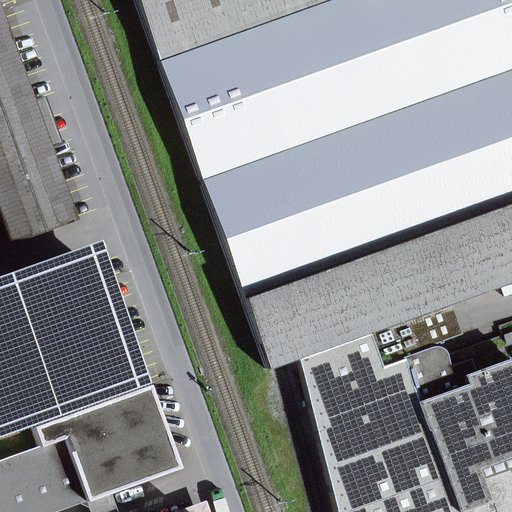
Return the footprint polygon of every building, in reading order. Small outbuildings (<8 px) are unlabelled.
[(511,0),(132,0),(265,369),(278,364),(294,359),(443,306),(511,280),(511,0)] [(0,245),(69,220),(44,149),(27,103),(0,28),(0,245)] [(44,149),(60,144),(44,97),(27,103),(44,149)] [(0,432),(134,385),(91,267),(84,248),(0,278),(0,432)] [(426,346),(454,336),(443,306),(294,359),(332,511),(511,511),(511,365),(510,360),(474,373),(463,377),(459,363),(448,367),(442,353),(435,349),(427,349),(426,346)] [(463,377),(474,373),(469,359),(459,363),(463,377)] [(0,511),(54,511),(84,502),(108,493),(176,469),(146,386),(30,428),(37,447),(0,460),(0,511)] [(114,511),(108,493),(84,502),(87,511),(114,511)]
